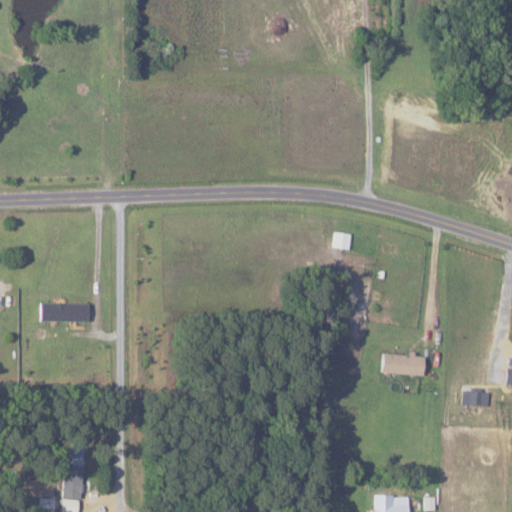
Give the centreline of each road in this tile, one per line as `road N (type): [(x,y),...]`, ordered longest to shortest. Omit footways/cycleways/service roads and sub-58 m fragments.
road 1 (tertiary): [(0,203),(254,191),(355,197),(511,242)]
road 2 (residential): [(123,201),(120,511)]
